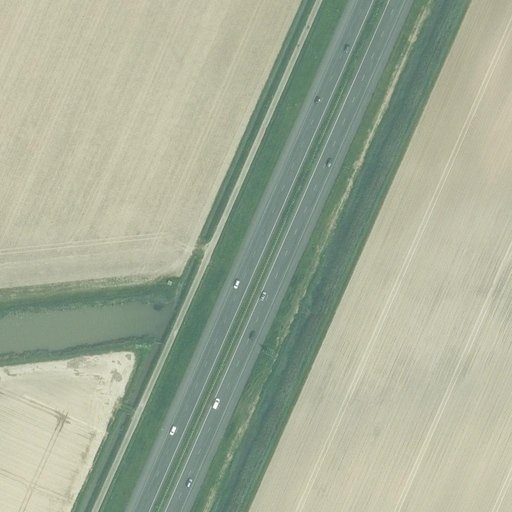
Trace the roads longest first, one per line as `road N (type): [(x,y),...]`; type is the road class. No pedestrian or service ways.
road 1 (motorway): [(172,511),(397,0)]
road 2 (unclassified): [(318,0),(93,511)]
road 3 (motorway): [(365,0),(141,511)]
